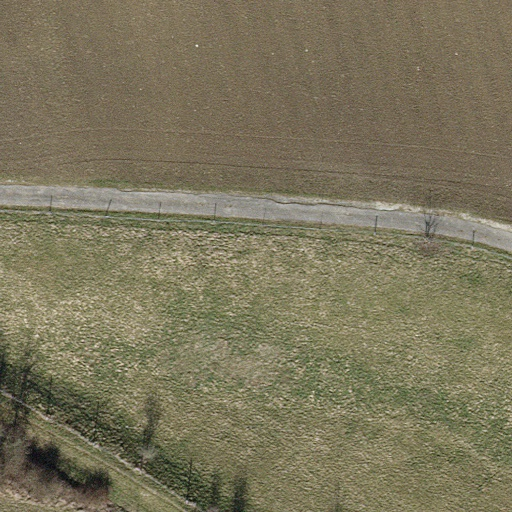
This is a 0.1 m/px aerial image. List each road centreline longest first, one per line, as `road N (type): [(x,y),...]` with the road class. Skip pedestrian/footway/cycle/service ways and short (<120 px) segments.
road 1 (track): [(511,242),(329,210),(0,195)]
road 2 (track): [(0,406),(173,511)]
